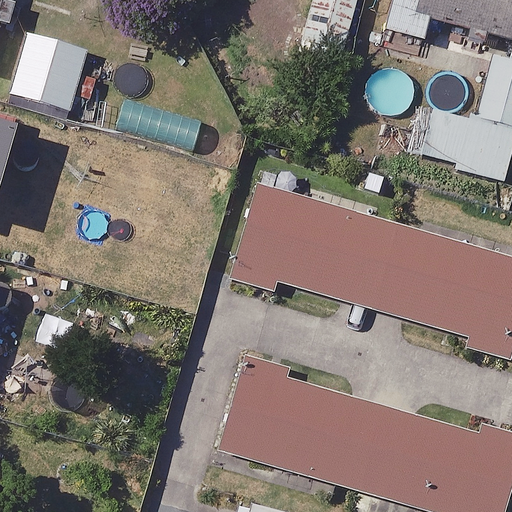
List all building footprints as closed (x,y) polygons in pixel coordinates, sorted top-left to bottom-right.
[(355,0),(312,0),(305,35),(345,44),(355,0)] [(511,0),(388,0),(380,29),(423,41),(428,22),(509,45),(511,32),(511,0)] [(101,76),(80,70),(86,51),(27,33),(9,95),(68,112),(72,97),(93,103),(101,76)] [(511,150),(511,133),(421,108),(408,155),(504,181),(511,150)] [(0,161),(10,126),(0,123),(0,161)] [(511,344),(511,264),(258,191),(232,280),(273,292),(276,282),(510,351),(511,344)] [(15,292),(0,287),(0,338),(1,339),(15,292)] [(452,430),(245,370),(221,452),(426,511),(501,511),(511,477),(511,442),(454,425),(452,430)] [(270,511),(240,503),(237,511),(270,511)]
